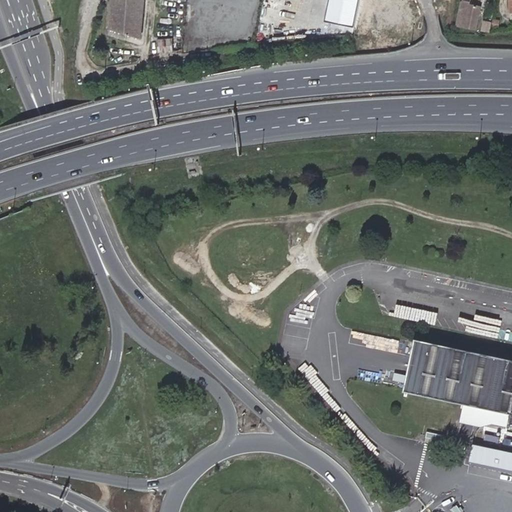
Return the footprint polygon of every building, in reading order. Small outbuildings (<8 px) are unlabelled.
[(112,0),(111,32),(123,36),(141,42),(145,0),(153,0),(158,1),(188,4),(189,0),(112,0)] [(358,0),(328,0),(324,21),(352,27),(358,0)] [(395,32),(398,3),(375,1),(372,30),(395,32)] [(456,30),(474,33),(479,12),(468,10),(469,6),(461,5),(456,30)] [(172,50),(174,38),(159,35),(157,47),(172,50)] [(393,308),(401,311),(400,316),(413,319),(416,308),(394,302),(393,308)] [(511,363),(413,344),(404,391),(511,412),(509,426),(511,427),(511,363)] [(476,461),(511,468),(511,449),(479,443),(476,461)]
